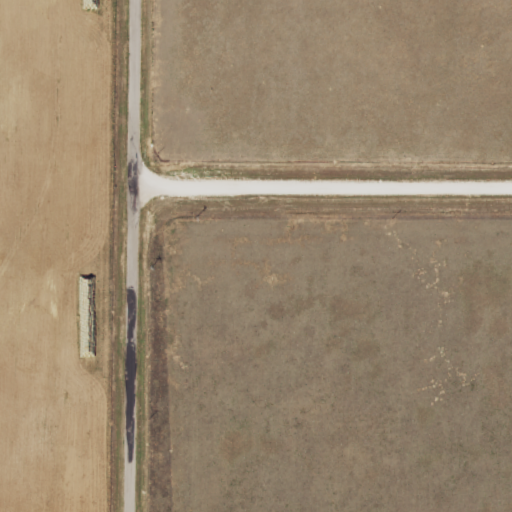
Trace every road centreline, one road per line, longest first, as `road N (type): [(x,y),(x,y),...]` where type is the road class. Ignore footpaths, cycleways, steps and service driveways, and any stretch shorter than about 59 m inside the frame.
road 1 (residential): [(135,511),(137,0)]
road 2 (residential): [(511,184),(136,183)]
